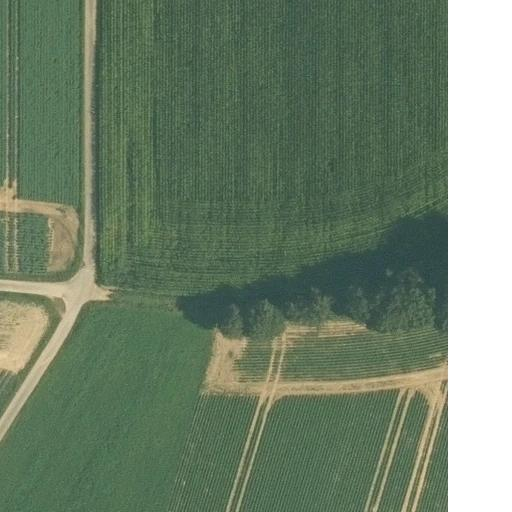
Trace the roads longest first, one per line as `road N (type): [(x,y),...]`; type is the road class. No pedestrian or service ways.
road 1 (track): [(86,289),(91,0)]
road 2 (track): [(0,438),(86,289)]
